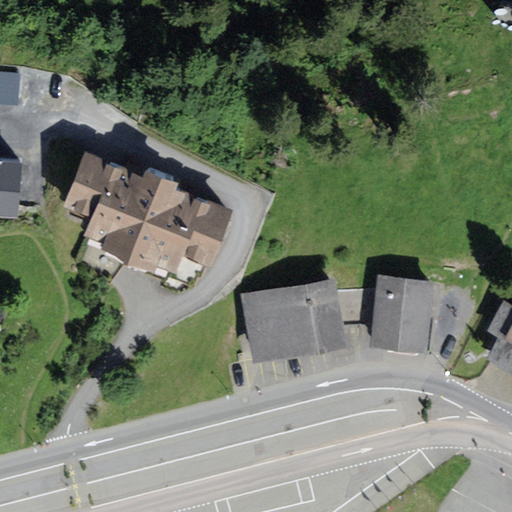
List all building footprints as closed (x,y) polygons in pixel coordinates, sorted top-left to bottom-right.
[(511,0),(506,0),(503,18),(511,19),(511,0)] [(113,154),(85,143),(63,201),(91,211),(83,231),(91,234),(80,262),(109,281),(122,262),(166,278),(161,287),(179,294),(195,288),(199,274),(202,275),(209,257),(212,258),(235,201),(206,189),(185,182),(176,178),(179,170),(145,156),(142,165),(132,161),(113,154)] [(36,165),(0,161),(0,217),(29,221),(36,165)] [(336,270),(241,290),(255,356),(348,336),(345,323),(340,290),(336,270)] [(435,276),(377,271),(375,289),(372,324),(371,338),(428,345),(435,276)] [(30,305),(0,286),(0,346),(4,349),(30,305)] [(372,324),(375,289),(340,290),(345,323),(372,324)] [(511,302),(500,297),(484,327),(496,333),(484,355),(511,370),(511,302)]
